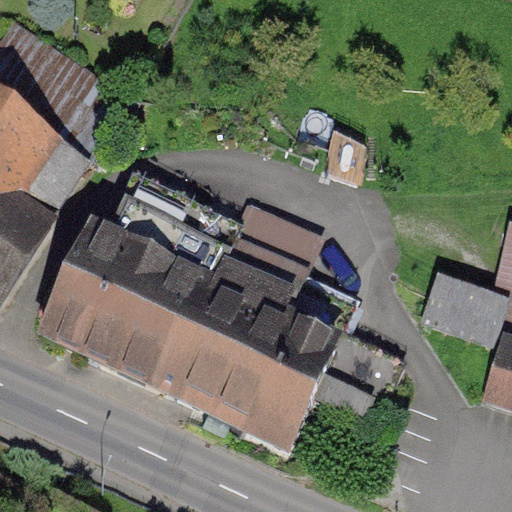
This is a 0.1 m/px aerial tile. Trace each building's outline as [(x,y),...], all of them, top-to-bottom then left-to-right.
[(0,314),(96,172),(0,107),(0,314)] [(97,233),(44,346),(299,465),(355,345),(298,318),(332,247),(254,210),(243,233),(143,187),(117,242),(97,233)] [(509,344),(511,344),(511,241),(499,299),(443,280),(424,327),(504,356),(509,344)] [(504,356),(487,406),(511,414),(511,344),(509,344),(504,356)] [(376,423),(397,362),(356,348),(335,409),(376,423)]
